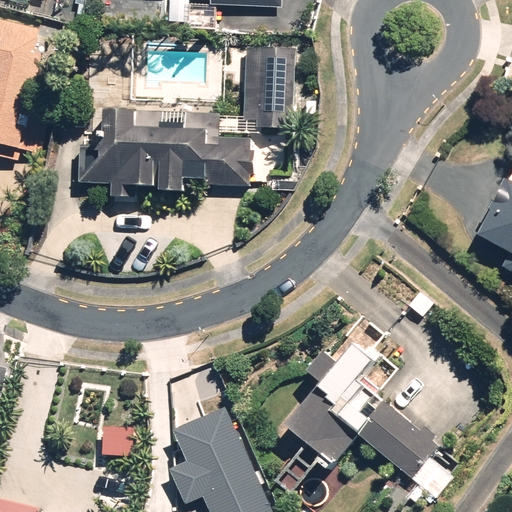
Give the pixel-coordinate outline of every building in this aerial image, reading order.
[(201,0),(210,1),(210,5),(281,9),(281,0),(201,0)] [(40,32),(0,23),(0,158),(18,163),(42,56),(35,54),(40,32)] [(301,51),(248,47),(242,130),(295,133),(301,51)] [(80,148),(78,186),(110,187),(110,201),(122,202),(123,191),(158,192),(158,196),(182,197),(182,184),(223,186),(223,188),(254,189),(256,141),(219,140),(219,116),(135,113),(135,116),(102,115),(101,149),(80,148)] [(511,191),(504,187),(477,240),(511,257),(511,272),(511,275),(511,191)] [(350,350),(284,430),(333,470),(359,439),(409,480),(437,446),(361,382),(372,368),(350,350)] [(206,492),(215,511),(276,511),(227,403),(177,426),(191,458),(176,465),(192,499),(206,492)] [(138,474),(102,467),(98,485),(135,493),(138,474)] [(39,511),(40,511),(0,498),(0,511),(39,511)]
